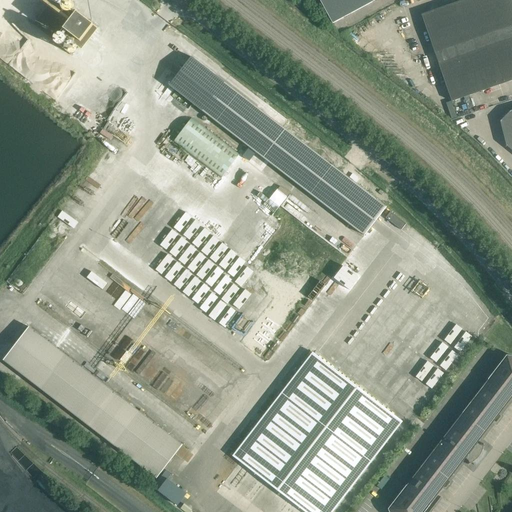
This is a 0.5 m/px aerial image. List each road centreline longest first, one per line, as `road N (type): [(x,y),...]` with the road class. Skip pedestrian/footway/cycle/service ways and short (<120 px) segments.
road 1 (unclassified): [(511,290),(424,194),(179,0)]
road 2 (unknown): [(270,378),(85,234)]
road 3 (unknown): [(211,455),(27,312)]
road 4 (unknown): [(378,511),(496,356)]
road 5 (unknown): [(270,378),(387,233)]
road 6 (unclassified): [(139,511),(0,404)]
road 7 (unknown): [(146,147),(264,230)]
road 8 (unknown): [(127,51),(78,59),(38,35),(6,0)]
